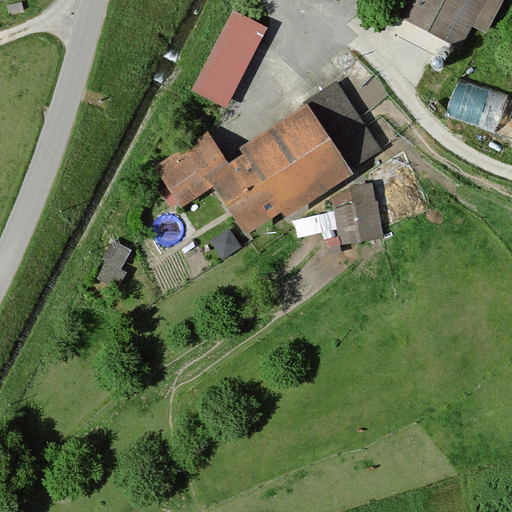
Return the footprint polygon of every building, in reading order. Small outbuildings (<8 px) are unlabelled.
[(498,0),(412,0),(403,17),(459,46),(471,22),(483,29),(498,0)] [(262,31),(232,16),(195,89),(224,104),(262,31)] [(511,134),(511,91),(461,73),(447,111),(511,134)] [(374,146),(337,91),(222,167),(206,144),(156,177),(177,208),(210,185),(243,233),(374,146)] [(328,242),(384,234),(376,180),(333,186),(337,207),(296,213),(299,232),(326,228),(328,242)] [(228,225),(213,236),(225,252),(240,241),(228,225)] [(115,236),(98,270),(118,280),(135,246),(115,236)]
